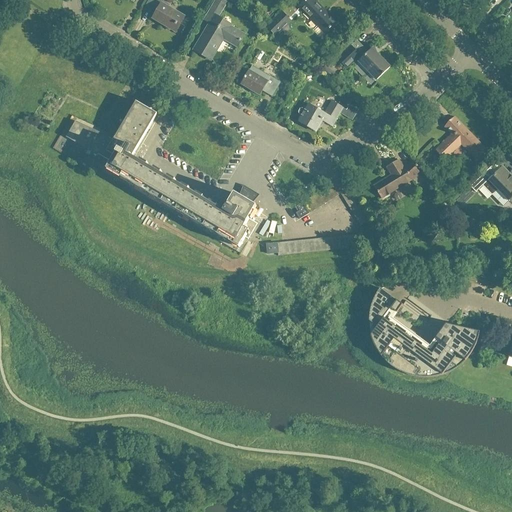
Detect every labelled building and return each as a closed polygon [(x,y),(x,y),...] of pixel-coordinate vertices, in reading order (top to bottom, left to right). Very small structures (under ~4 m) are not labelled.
[(184,17),(163,5),(165,3),(160,0),(148,0),(145,6),(146,6),(156,12),(152,18),(175,32),(184,17)] [(244,35),(229,27),(231,25),(218,18),(226,5),(225,5),(227,2),(224,0),(216,0),(204,20),(210,24),(194,50),(218,64),(218,63),(211,59),(223,38),(237,47),(244,35)] [(337,21),(326,8),(324,10),(315,0),(304,0),(298,7),(316,26),(316,25),(324,33),(337,21)] [(275,33),(289,19),(282,12),(267,26),(267,25),(266,26),(275,36),(277,35),(275,33)] [(347,68),(357,58),(348,49),(338,59),(347,68)] [(389,67),(377,55),(371,49),(357,63),(375,81),(389,67)] [(272,97),(280,83),(252,66),(246,77),(245,77),(244,78),(245,78),(241,84),(260,95),(264,88),(273,93),(271,97),(272,97)] [(347,108),(353,98),(345,93),(339,103),(347,108)] [(332,126),(343,108),(332,101),(324,113),(309,104),(305,110),(304,109),(302,108),(300,109),(298,112),(299,114),(300,115),(301,116),(298,121),(315,131),(322,121),(332,126)] [(223,211),(133,158),(132,157),(157,115),(136,102),(120,128),(113,141),(108,137),(108,136),(75,121),(75,122),(66,136),(97,154),(97,155),(97,156),(98,154),(111,162),(107,169),(239,248),(245,238),(248,239),(257,224),(249,219),(256,206),(245,199),(234,193),(223,211)] [(484,148),(454,117),(454,118),(445,127),(444,126),(443,127),(451,135),(435,150),(445,160),(461,145),(478,162),(485,156),(481,151),(483,148),(484,149),(484,148)] [(400,159),(398,160),(386,167),(391,175),(373,186),(381,198),(412,179),(423,171),(411,160),(403,165),(400,159)] [(511,176),(502,166),(501,167),(502,167),(488,180),(488,179),(485,183),(480,178),(471,187),(476,192),(483,185),(492,195),(497,190),(509,201),(509,200),(511,196),(511,176)] [(351,187),(344,176),(339,179),(346,190),(351,187)] [(346,190),(339,179),(334,183),(341,194),(346,190)] [(341,194),(334,183),(329,186),(335,197),(341,194)] [(335,197),(329,186),(323,189),(330,200),(335,197)] [(344,199),(355,192),(351,187),(346,190),(341,194),(344,199)] [(330,200),(323,189),(318,192),(325,203),(330,200)] [(325,203),(318,192),(313,195),(320,206),(325,203)] [(347,204),(358,198),(355,192),(344,199),(347,204)] [(320,206),(313,195),(308,199),(314,210),(320,206)] [(350,210),(361,203),(358,198),(347,204),(350,210)] [(314,210),(308,199),(302,202),(309,213),(314,210)] [(309,213),(302,202),(295,207),(298,212),(296,213),(300,219),(309,213)] [(354,215),(364,208),(361,203),(350,210),(354,215)] [(357,220),(368,213),(364,208),(354,215),(357,220)] [(278,253),(277,243),(266,244),(267,254),(278,253)] [(433,353),(401,330),(385,318),(392,309),(397,313),(403,305),(381,289),(380,288),(378,291),(378,292),(377,293),(376,295),(375,296),(374,299),(373,302),(372,305),(371,306),(371,309),(370,312),(370,316),(369,317),(369,319),(369,322),(369,323),(369,325),(370,328),(370,331),(371,334),(371,337),(372,338),(373,341),(374,344),(375,347),(376,348),(378,351),(379,354),(381,356),(383,359),(385,361),(388,363),(390,365),(392,367),(395,369),(398,370),(399,371),(403,373),(406,374),(409,375),(412,376),(414,376),(417,377),(420,377),(423,377),(426,377),(429,377),(432,377),(435,376),(437,376),(440,375),(443,375),(446,374),(448,372),(451,371),(454,369),(456,368),(458,367),(460,365),(463,363),(465,361),(467,359),(469,356),(471,354),(472,351),(474,349),(475,346),(476,343),(478,341),(478,338),(479,335),(480,332),(446,324),(436,338),(443,343),(441,345),(439,344),(438,347),(433,353)]
